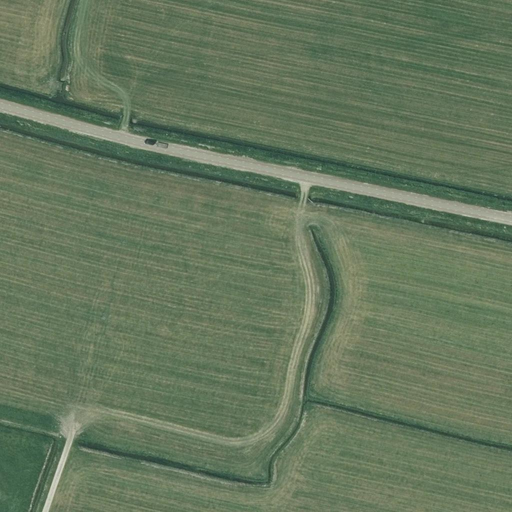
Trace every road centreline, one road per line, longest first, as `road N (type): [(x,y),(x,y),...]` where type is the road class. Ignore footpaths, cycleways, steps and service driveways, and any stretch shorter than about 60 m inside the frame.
road 1 (track): [(305,176),(301,310),(272,417),(240,443),(207,446),(85,416),(75,421),(44,511)]
road 2 (tertiary): [(511,221),(0,107)]
